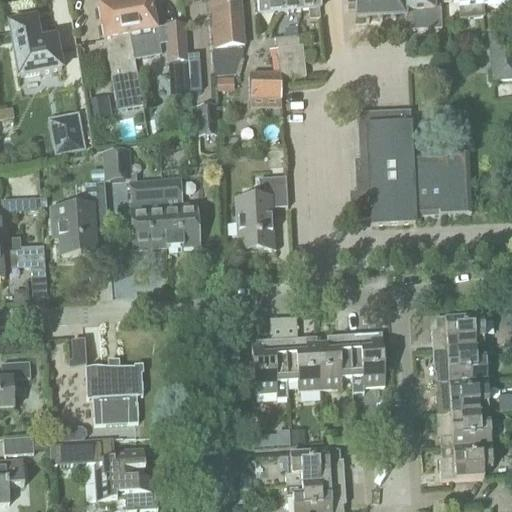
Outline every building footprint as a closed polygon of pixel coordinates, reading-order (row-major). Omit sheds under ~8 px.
[(206,0),(214,81),(234,79),(244,50),(239,0),(206,0)] [(256,0),(258,17),(280,15),(278,0),(256,0)] [(278,0),(280,15),(301,13),(300,0),(278,0)] [(300,0),(301,13),(320,11),(318,0),(300,0)] [(353,0),(354,5),(347,6),(348,15),(355,15),(355,23),(405,21),(406,34),(425,34),(425,32),(441,32),(440,11),(433,11),(433,5),(453,4),(453,0),(353,0)] [(508,0),(457,0),(460,24),(484,22),(482,10),(510,7),(508,0)] [(133,3),(122,5),(128,39),(133,63),(146,61),(141,36),(154,34),(148,1),(145,1),(133,3)] [(100,9),(97,9),(114,104),(127,102),(129,111),(141,109),(133,63),(128,39),(122,5),(112,7),(100,9)] [(34,22),(7,27),(14,61),(18,80),(28,78),(61,72),(55,41),(39,44),(34,22)] [(166,64),(186,62),(183,28),(163,30),(166,64)] [(490,82),(511,80),(511,35),(487,37),(490,82)] [(278,80),(301,79),(298,40),(276,42),(278,80)] [(199,59),(188,59),(190,95),(201,95),(199,59)] [(247,101),(278,101),(278,79),(272,79),(247,79),(247,101)] [(233,81),(216,81),(216,96),(233,95),(233,81)] [(91,122),(107,119),(104,100),(88,102),(91,122)] [(195,136),(212,135),(211,109),(194,110),(195,136)] [(411,159),(409,114),(356,116),(357,162),(353,162),(355,195),(349,195),(349,210),(355,210),(356,223),(370,222),(370,229),(415,226),(414,220),(439,219),(470,217),(467,156),(411,159)] [(77,119),(48,124),(55,159),(83,153),(77,119)] [(102,183),(102,187),(128,185),(126,155),(100,157),(101,170),(102,183)] [(101,170),(91,171),(91,183),(102,183),(101,170)] [(236,258),(274,256),(272,209),(287,209),(285,181),(257,182),(258,201),(234,202),(236,258)] [(197,250),(194,208),(178,210),(176,183),(160,184),(165,252),(197,250)] [(127,187),(133,255),(165,252),(159,184),(127,187)] [(106,238),(102,187),(78,188),(79,210),(48,211),(50,261),(94,259),(93,239),(106,238)] [(34,204),(18,205),(18,217),(34,216),(34,212),(40,212),(39,204),(34,204)] [(0,254),(21,253),(20,242),(1,243),(0,234),(0,254)] [(2,267),(30,265),(29,253),(21,253),(0,254),(0,285),(3,285),(2,267)] [(435,333),(430,333),(431,355),(475,352),(485,352),(484,341),(482,319),(435,322),(435,333)] [(348,339),(351,382),(361,382),(362,391),(384,390),(382,351),(371,352),(370,338),(348,339)] [(341,383),(351,382),(348,339),(326,340),(327,355),(317,355),(320,394),(342,392),(341,383)] [(320,394),(317,355),(307,356),(307,342),(284,343),(286,386),(297,385),(297,395),(320,394)] [(276,386),(286,386),(284,343),(262,344),(263,358),(252,359),(254,398),(276,396),(276,386)] [(475,352),(431,355),(433,377),(435,377),(435,387),(448,387),(486,384),(485,363),(485,352),(475,352)] [(0,413),(12,413),(10,383),(29,381),(28,366),(0,367),(1,383),(0,382),(0,413)] [(137,427),(136,401),(142,400),(141,378),(143,377),(142,368),(133,369),(133,371),(84,374),(87,403),(91,403),(93,429),(137,427)] [(436,397),(434,397),(436,420),(479,417),(489,417),(488,406),(486,384),(448,387),(435,387),(436,397)] [(479,417),(436,420),(437,441),(439,441),(439,452),(491,449),(489,427),(489,417),(479,417)] [(51,444),(84,443),(83,435),(80,431),(73,431),(69,435),(51,435),(51,444)] [(4,458),(32,456),(30,439),(4,442),(4,458)] [(124,500),(125,511),(157,511),(156,486),(139,487),(139,473),(145,473),(143,454),(112,455),(112,442),(49,446),(50,467),(94,464),(96,506),(116,505),(116,500),(124,500)] [(440,462),(438,462),(439,481),(440,485),(451,484),(453,484),(483,482),(483,481),(482,471),(492,471),(491,449),(439,452),(440,462)] [(300,488),(344,485),(343,463),(328,464),(327,453),(289,455),(290,478),(300,478),(300,488)] [(23,489),(22,481),(21,465),(0,466),(0,509),(9,508),(7,490),(23,489)] [(292,511),(330,511),(331,508),(345,507),(344,485),(300,488),(301,499),(292,499),(292,511)]
